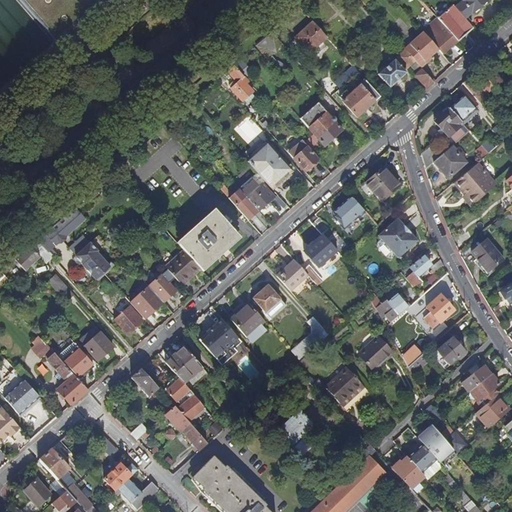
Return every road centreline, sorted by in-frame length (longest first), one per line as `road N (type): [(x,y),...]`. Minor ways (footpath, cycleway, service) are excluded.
road 1 (residential): [(404,125),(88,405)]
road 2 (residential): [(499,337),(437,228),(404,125)]
road 3 (residential): [(499,337),(376,451)]
road 4 (residential): [(88,405),(197,511)]
road 5 (residential): [(404,125),(511,28)]
